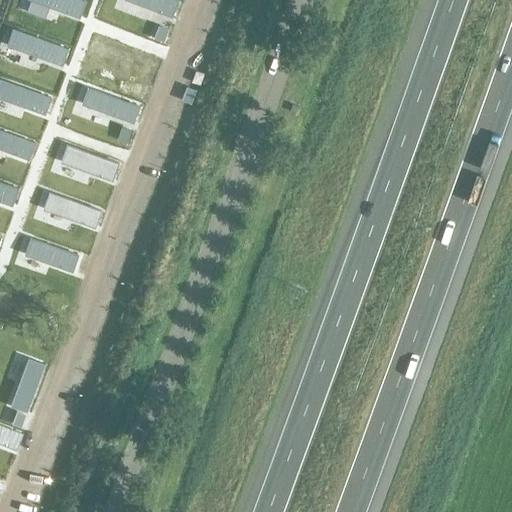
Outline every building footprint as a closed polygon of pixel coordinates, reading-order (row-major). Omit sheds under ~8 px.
[(80,0),(30,0),(79,19),(86,2),(80,0)] [(176,0),(126,0),(173,18),(180,1),(176,0)] [(170,28),(159,25),(154,38),(165,42),(170,28)] [(16,28),(9,45),(61,66),(68,48),(16,28)] [(145,102),(161,59),(93,33),(77,77),(145,102)] [(205,74),(197,71),(192,82),(201,85),(205,74)] [(0,77),(0,96),(45,115),(51,97),(0,77)] [(87,86),(80,103),(132,124),(139,107),(87,86)] [(198,90),(187,86),(182,100),(192,104),(198,90)] [(298,106),(293,104),(290,112),(296,114),(298,106)] [(132,130),(122,126),(117,140),(127,143),(132,130)] [(0,128),(0,148),(30,161),(37,143),(0,128)] [(67,147),(61,163),(114,181),(119,165),(67,147)] [(0,181),(0,201),(12,206),(19,189),(0,181)] [(49,195),(44,211),(95,229),(101,213),(49,195)] [(32,234),(25,255),(72,272),(80,251),(32,234)] [(67,295),(80,300),(87,279),(74,274),(67,295)] [(45,361),(27,355),(9,404),(27,411),(45,361)] [(26,414),(16,411),(11,424),(21,428),(26,414)] [(0,425),(0,445),(16,452),(23,434),(0,425)]
